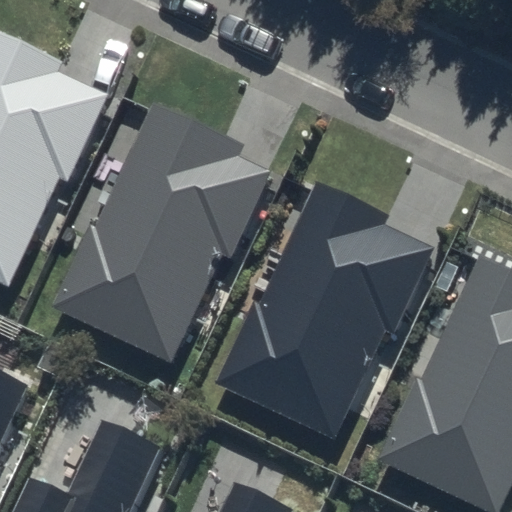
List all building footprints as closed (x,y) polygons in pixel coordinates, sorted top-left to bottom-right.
[(63,63),(0,33),(0,281),(6,284),(57,176),(66,180),(106,95),(59,72),(63,63)] [(226,138),(153,104),(97,223),(91,220),(51,305),(169,359),(220,251),(229,255),(269,170),(222,148),(226,138)] [(391,215),(318,180),(262,299),(256,296),(216,381),(334,436),(385,327),(394,332),(434,246),(387,224),(391,215)] [(511,272),(480,258),(424,376),(418,374),(378,458),(493,511),(496,511),(511,479),(511,272)] [(0,451),(33,383),(0,367),(0,451)] [(129,511),(163,444),(105,417),(69,493),(29,474),(11,511),(129,511)] [(296,511),(299,508),(241,481),(226,511),(296,511)]
